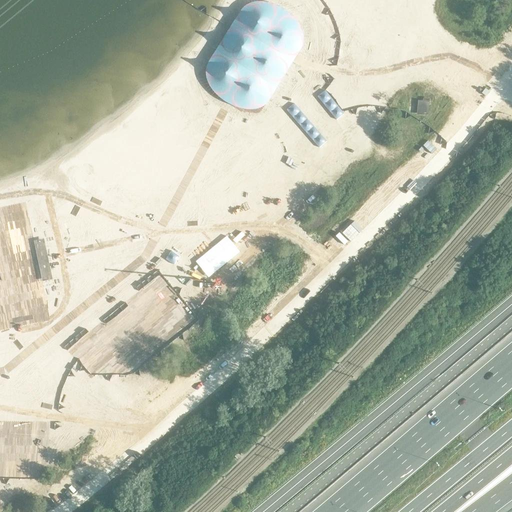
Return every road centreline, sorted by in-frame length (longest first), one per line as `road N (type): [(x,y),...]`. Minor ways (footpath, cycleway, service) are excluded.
road 1 (unclassified): [(59,511),(310,291),(511,76)]
road 2 (unclassified): [(287,511),(511,322)]
road 3 (motorway): [(511,364),(333,511)]
road 4 (motorway): [(511,428),(411,511)]
